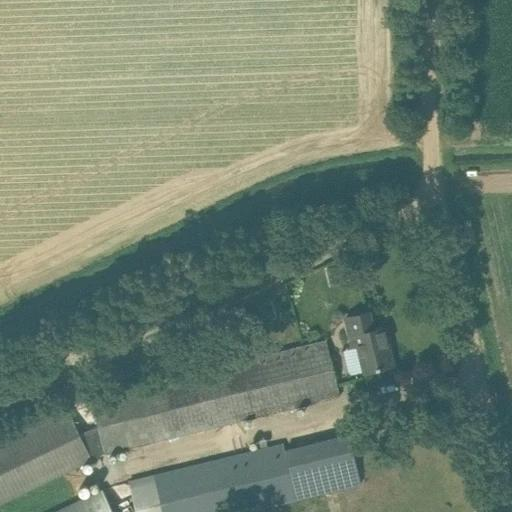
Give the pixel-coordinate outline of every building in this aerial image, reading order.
[(353,346),(358,345),(364,372),(394,365),(387,337),(385,338),(383,332),(386,332),(380,308),(345,316),(353,346)] [(101,443),(92,445),(95,455),(339,395),(326,341),(90,398),(101,443)] [(62,399),(0,430),(0,504),(92,458),(62,399)] [(284,444),(129,481),(136,511),(243,511),(361,484),(350,435),(285,450),(284,444)] [(102,489),(54,511),(132,511),(118,484),(103,491),(102,489)]
